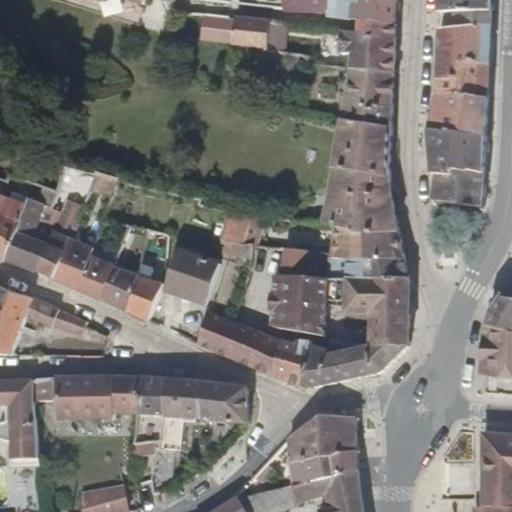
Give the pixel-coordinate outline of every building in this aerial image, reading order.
[(284,0),(283,8),(304,11),(305,0),(284,0)] [(305,0),(304,11),(324,13),(324,0),(305,0)] [(330,18),(395,26),(397,2),(359,0),(331,0),(331,14),(330,18)] [(441,0),(441,12),(455,12),(492,13),(492,0),(441,0)] [(454,28),(492,27),(492,13),(455,12),(454,28)] [(232,46),(236,17),(204,15),(202,42),(232,46)] [(232,46),(264,50),(266,50),(270,22),(236,17),(232,46)] [(266,50),(285,52),(287,24),(270,22),(266,50)] [(440,29),(439,64),(490,66),(491,46),(492,27),(454,28),(440,29)] [(350,70),(394,74),(394,38),(340,31),(337,53),(352,55),(350,70)] [(490,66),(439,64),(437,94),(489,100),(490,82),(490,66)] [(352,115),(392,122),(394,74),(350,70),(343,113),(352,115)] [(489,100),(437,94),(431,131),(488,138),(488,118),(489,100)] [(341,121),(392,130),(392,122),(352,115),(343,113),(341,121)] [(332,194),(392,193),(391,178),(392,130),(341,121),(330,194),(332,194)] [(488,138),(431,131),(434,176),(486,175),(487,154),(488,138)] [(112,198),(118,183),(118,181),(97,174),(96,177),(91,190),(112,198)] [(486,175),(434,176),(431,201),(485,208),(486,192),(486,175)] [(361,230),(397,229),(392,193),(332,194),(330,194),(324,225),(335,226),(361,230)] [(0,254),(8,260),(28,206),(0,195),(0,254)] [(61,216),(78,222),(85,206),(68,199),(61,216)] [(28,206),(8,260),(39,273),(49,246),(33,239),(45,206),(30,200),(28,206)] [(243,244),(249,216),(238,215),(230,214),(222,241),(243,244)] [(365,259),(404,258),(397,229),(361,230),(335,226),(332,255),(347,257),(365,259)] [(168,236),(149,232),(143,252),(165,262),(168,236)] [(49,246),(39,273),(55,280),(71,240),(54,233),(49,246)] [(71,240),(55,280),(77,290),(92,253),(94,248),(71,240)] [(219,250),(250,259),(253,245),(243,244),(222,241),(219,250)] [(220,264),(181,251),(168,291),(206,305),(220,264)] [(92,253),(77,290),(100,300),(114,268),(115,263),(92,253)] [(347,284),(411,282),(404,258),(365,259),(347,257),(347,284)] [(126,311),(149,322),(163,285),(150,280),(153,270),(139,265),(136,275),(126,311)] [(100,300),(126,311),(136,275),(114,268),(100,300)] [(323,309),(340,311),(344,284),(282,276),(274,276),(270,309),(323,309)] [(371,326),(409,326),(411,282),(347,284),(344,284),(340,311),(344,312),(343,321),(365,321),(365,313),(371,313),(371,326)] [(26,317),(53,327),(59,309),(0,286),(0,355),(12,356),(26,317)] [(511,299),(505,298),(494,313),(491,330),(511,334),(511,299)] [(81,336),(84,327),(86,322),(59,309),(53,327),(81,336)] [(303,334),(312,336),(321,337),(323,309),(270,309),(269,322),(275,330),(284,333),(284,331),(303,334)] [(199,344),(276,375),(282,341),(232,321),(206,311),(199,344)] [(370,345),(409,346),(409,326),(371,326),(370,345)] [(511,334),(491,330),(488,348),(484,376),(511,384),(511,334)] [(276,375),(302,386),(311,346),(312,336),(303,334),(300,347),(282,341),(276,375)] [(380,376),(409,346),(370,345),(326,357),(326,351),(311,346),(302,386),(311,390),(380,376)] [(139,415),(142,377),(32,380),(32,401),(58,401),(58,419),(114,418),(115,414),(139,415)] [(161,416),(164,378),(142,377),(139,415),(161,416)] [(201,420),(203,382),(164,378),(161,416),(156,451),(153,478),(156,498),(173,490),(175,467),(181,451),(185,418),(201,420)] [(32,401),(32,380),(0,381),(0,404),(2,405),(6,405),(7,421),(3,422),(0,424),(0,441),(4,444),(9,444),(15,511),(43,511),(39,466),(32,404),(32,401)] [(201,420),(247,423),(248,387),(203,382),(201,420)] [(321,415),(287,440),(290,465),(357,454),(355,417),(321,415)] [(511,511),(511,437),(485,436),(484,508),(497,509),(497,511),(511,511)] [(290,465),(292,485),(358,471),(357,454),(290,465)] [(274,511),(287,507),(322,496),(326,509),(319,511),(318,511),(363,511),(358,471),(292,485),(236,497),(235,497),(212,511),(274,511)] [(129,511),(124,484),(82,492),(83,511),(129,511)]
